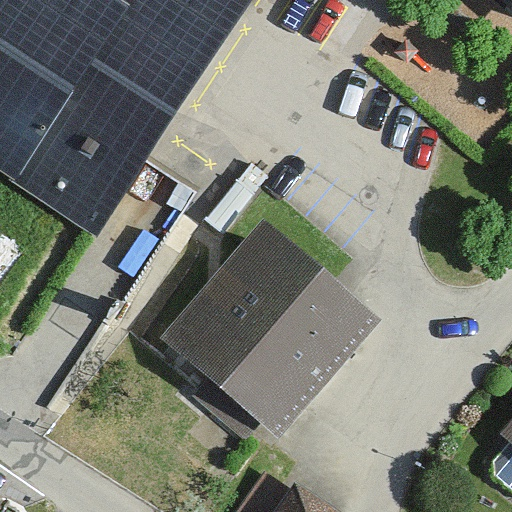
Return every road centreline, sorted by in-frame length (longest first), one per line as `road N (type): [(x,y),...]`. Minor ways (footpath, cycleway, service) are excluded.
road 1 (unknown): [(485,346),(423,291),(378,184),(353,94)]
road 2 (residential): [(371,511),(372,478),(511,315)]
road 3 (residential): [(111,511),(0,440)]
